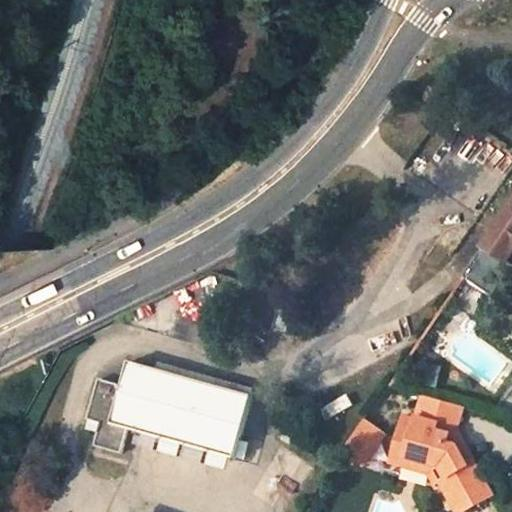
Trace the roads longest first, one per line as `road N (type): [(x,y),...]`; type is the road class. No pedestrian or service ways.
road 1 (secondary): [(0,350),(253,217),(319,157),(449,0)]
road 2 (secondary): [(385,0),(344,82),(243,180),(159,233),(0,312)]
